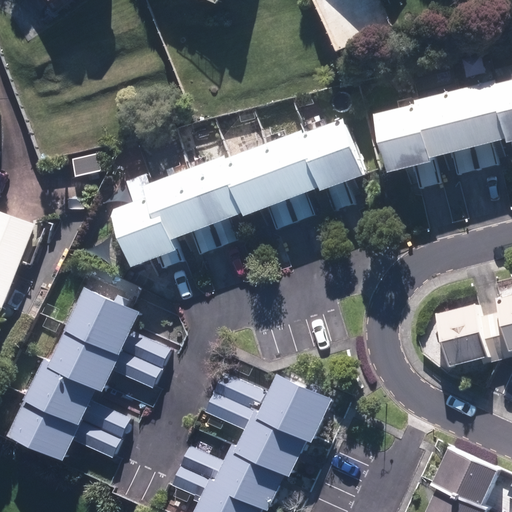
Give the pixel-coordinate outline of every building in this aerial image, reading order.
[(88,0),(60,0),(71,13),(88,0)] [(457,88),(472,146),(492,141),(505,138),(506,143),(511,142),(496,83),(495,78),(457,88)] [(511,79),(496,83),(511,142),(511,141),(511,79)] [(457,88),(419,97),(433,156),(452,151),(472,146),(457,88)] [(413,103),(372,113),(387,171),(414,165),(429,161),(428,157),(433,156),(419,97),(412,99),(413,103)] [(344,119),(305,133),(326,190),(327,188),(335,211),(354,204),(346,181),(364,174),(344,119)] [(301,130),(267,143),(288,199),(307,191),(317,187),(319,192),(326,190),(305,133),(303,133),(301,130)] [(492,141),(472,146),(478,169),(498,164),(492,141)] [(229,157),(251,213),(268,206),(288,199),(267,143),(229,157)] [(478,169),(472,146),(452,151),(458,174),(478,169)] [(224,155),(190,168),(211,224),(230,217),(241,213),(243,216),(251,213),(229,157),(225,158),(224,155)] [(440,183),(433,156),(428,157),(429,161),(414,165),(419,188),(440,183)] [(190,168),(153,181),(175,238),(192,232),(211,224),(190,168)] [(175,238),(153,181),(149,183),(145,174),(126,181),(133,202),(110,210),(131,266),(157,256),(162,269),(183,261),(175,238)] [(316,215),(307,191),(288,199),(297,222),(316,215)] [(297,222),(288,199),(268,206),(277,229),(297,222)] [(0,309),(13,314),(43,225),(15,215),(0,210),(0,309)] [(239,240),(230,217),(211,224),(220,247),(239,240)] [(220,247),(211,224),(192,232),(200,255),(220,247)] [(122,350),(131,329),(139,311),(84,286),(66,325),(122,350)] [(499,313),(508,351),(511,350),(511,294),(496,298),(499,313)] [(481,317),(477,303),(435,314),(449,367),(482,359),(491,357),(481,317)] [(499,313),(481,317),(491,357),(482,359),(483,364),(506,358),(511,356),(511,350),(508,351),(499,313)] [(122,350),(66,325),(49,361),(105,386),(112,370),(122,350)] [(122,350),(162,368),(171,348),(131,329),(122,350)] [(112,370),(152,388),(162,368),(122,350),(112,370)] [(105,386),(49,361),(43,358),(26,394),(82,420),(91,399),(96,390),(102,392),(105,386)] [(253,410),(257,412),(267,391),(222,372),(213,392),(253,410)] [(257,412),(254,418),(306,442),(312,444),(333,399),(275,373),(267,391),(257,412)] [(205,412),(244,429),(253,410),(213,392),(205,412)] [(82,420),(26,394),(7,437),(63,461),(73,440),(82,420)] [(82,420),(122,438),(132,418),(91,399),(82,420)] [(244,429),(236,447),(291,473),(306,442),(254,418),(257,412),(253,410),(244,429)] [(73,440),(112,458),(122,438),(82,420),(73,440)] [(214,481),(270,507),(285,475),(289,477),(291,473),(236,447),(231,445),(223,461),(214,481)] [(191,446),(181,466),(209,479),(214,481),(223,461),(191,446)] [(499,472),(449,449),(432,486),(435,488),(482,509),(499,472)] [(201,497),(209,479),(181,466),(173,485),(201,497)] [(193,511),(261,511),(263,509),(268,511),(270,507),(214,481),(209,479),(201,497),(193,511)] [(485,511),(487,510),(482,509),(435,488),(424,511),(485,511)]
